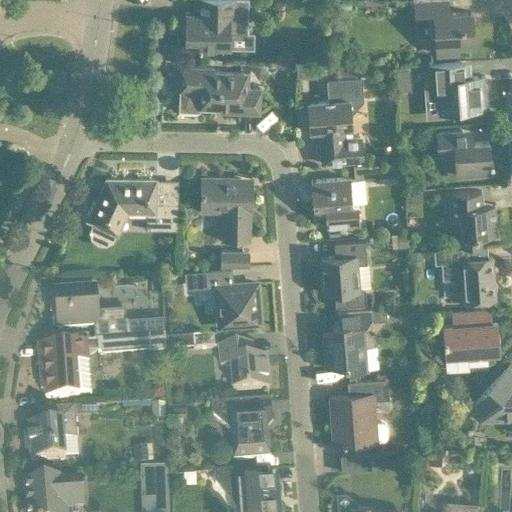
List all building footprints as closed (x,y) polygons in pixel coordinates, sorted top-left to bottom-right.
[(248,0),(198,0),(198,13),(186,12),(185,45),(230,47),(230,30),(248,31),(248,0)] [(436,34),(437,52),(457,51),(457,45),(474,43),(472,10),(449,12),(447,0),(415,0),(416,13),(429,12),(431,34),(436,34)] [(460,60),(440,62),(428,63),(430,95),(438,94),(439,110),(487,107),(485,75),(461,76),(460,60)] [(298,61),(297,76),(318,76),(318,62),(298,61)] [(340,64),(340,75),(358,75),(358,64),(340,64)] [(181,66),(180,90),(179,109),(199,110),(199,106),(229,107),(228,110),(260,112),(261,88),(248,87),(249,72),(215,70),(215,67),(181,66)] [(410,69),(398,70),(399,90),(411,89),(410,69)] [(328,99),(309,101),(311,129),(323,128),(323,138),(321,138),(323,162),(343,160),(363,159),(361,136),(345,137),(345,127),(352,126),(351,111),(350,97),(363,96),(362,77),(326,80),(328,99)] [(472,129),(452,130),(438,131),(439,153),(456,152),(457,175),(492,172),(490,140),(473,141),(472,129)] [(354,164),(355,178),(404,174),(403,160),(354,164)] [(331,178),(311,179),(314,213),(326,212),(327,224),(342,223),(360,221),(359,202),(353,203),(351,176),(331,178)] [(97,244),(106,245),(114,241),(128,211),(147,211),(147,229),(179,229),(179,202),(156,202),(157,178),(107,177),(88,218),(93,221),(89,229),(91,238),(97,244)] [(201,209),(222,209),(222,238),(249,238),(250,209),(252,209),(253,177),(202,177),(201,209)] [(405,189),(406,201),(422,200),(421,188),(405,189)] [(464,247),(481,245),(480,234),(497,232),(494,202),(482,203),(481,189),(461,191),(445,192),(447,210),(453,210),(454,220),(462,219),(464,247)] [(407,232),(397,233),(398,247),(408,246),(407,232)] [(365,240),(355,241),(335,242),(336,255),(321,256),(324,291),(335,290),(336,305),(367,303),(365,287),(359,287),(357,263),(367,262),(365,240)] [(450,248),(435,249),(436,262),(443,262),(444,278),(464,276),(465,299),(475,298),(495,296),(492,256),(486,257),(485,245),(481,245),(464,247),(450,248)] [(222,265),(249,265),(249,249),(222,249),(222,265)] [(423,250),(410,251),(411,259),(423,259),(423,250)] [(233,267),(213,269),(201,270),(202,286),(217,284),(220,324),(260,321),(257,281),(234,283),(233,267)] [(93,328),(95,342),(165,336),(164,322),(126,325),(125,312),(97,315),(95,288),(54,291),(55,303),(50,304),(52,328),(57,328),(57,331),(93,328)] [(371,306),(358,308),(338,309),(339,323),(333,323),(333,331),(323,331),(326,366),(349,364),(349,370),(368,369),(364,322),(372,322),(371,306)] [(453,322),(443,323),(446,355),(478,352),(488,351),(489,363),(499,351),(500,351),(498,319),(492,319),(491,307),(471,308),(452,310),(453,322)] [(165,336),(95,342),(96,359),(165,353),(165,336)] [(213,337),(193,339),(194,351),(214,349),(213,337)] [(57,345),(37,347),(41,392),(44,392),(45,400),(65,399),(91,397),(88,353),(95,353),(95,342),(87,343),(57,345)] [(251,345),(231,346),(219,347),(221,368),(231,368),(233,393),(268,391),(266,359),(252,360),(251,345)] [(511,358),(480,393),(467,407),(480,419),(511,418),(511,358)] [(381,420),(374,420),(373,399),(390,398),(388,377),(348,380),(349,393),(330,395),(331,409),(333,409),(336,444),(381,440),(386,437),(388,433),(387,425),(384,421),(381,420)] [(270,401),(251,402),(211,405),(212,417),(231,434),(233,462),(269,459),(266,423),(272,417),(270,401)] [(164,405),(151,406),(153,422),(165,421),(164,405)] [(28,432),(24,432),(26,452),(30,452),(31,462),(51,461),(64,460),(78,458),(77,440),(75,408),(55,409),(35,411),(37,425),(28,426),(28,432)] [(180,409),(168,409),(169,420),(180,419),(180,409)] [(146,449),(133,450),(135,465),(148,464),(146,449)] [(341,453),(342,470),(372,467),(371,451),(341,453)] [(270,469),(250,470),(214,473),(215,485),(236,511),(279,511),(277,482),(271,482),(270,469)] [(62,480),(44,481),(24,483),(26,511),(64,511),(64,508),(82,507),(80,480),(62,481),(62,480)] [(357,511),(346,501),(336,502),(337,511),(357,511)]
